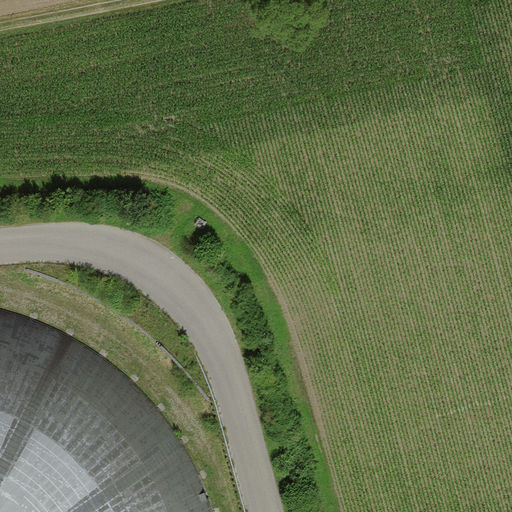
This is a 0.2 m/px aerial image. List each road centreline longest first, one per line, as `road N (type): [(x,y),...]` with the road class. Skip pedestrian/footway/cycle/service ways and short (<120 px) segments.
road 1 (unclassified): [(0,239),(124,244),(182,280),(226,360),(268,511)]
road 2 (track): [(177,0),(0,34)]
